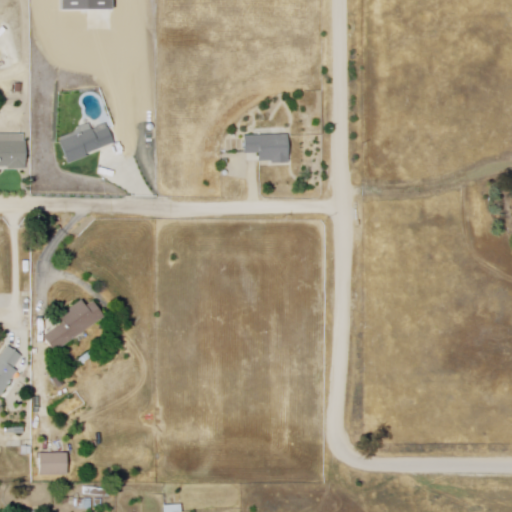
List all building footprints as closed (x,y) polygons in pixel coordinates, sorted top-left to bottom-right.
[(61,12),(61,0),(113,0),(113,12),(61,12)] [(90,124),(56,139),(68,167),(92,157),(91,154),(100,150),(118,143),(109,122),(92,129),(90,124)] [(0,132),(23,132),(24,138),(27,138),(29,169),(6,170),(6,166),(0,166),(0,132)] [(245,138),(292,133),(294,160),(263,163),(262,153),(247,154),(245,138)] [(84,298),(89,306),(96,301),(109,318),(61,352),(49,336),(65,325),(59,316),(84,298)] [(0,354),(6,345),(21,355),(13,367),(19,371),(0,399),(0,354)] [(67,452),(42,455),(44,477),(69,474),(67,452)]
